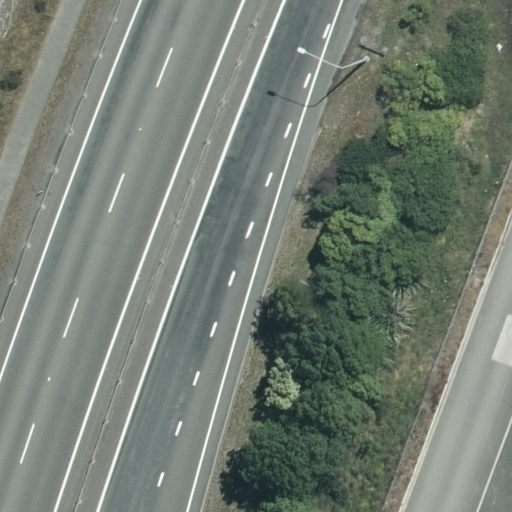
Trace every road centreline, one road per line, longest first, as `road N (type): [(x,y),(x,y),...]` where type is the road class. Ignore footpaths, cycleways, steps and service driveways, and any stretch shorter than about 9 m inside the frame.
road 1 (trunk): [(12,511),(68,326),(193,0)]
road 2 (trunk): [(307,0),(137,463)]
